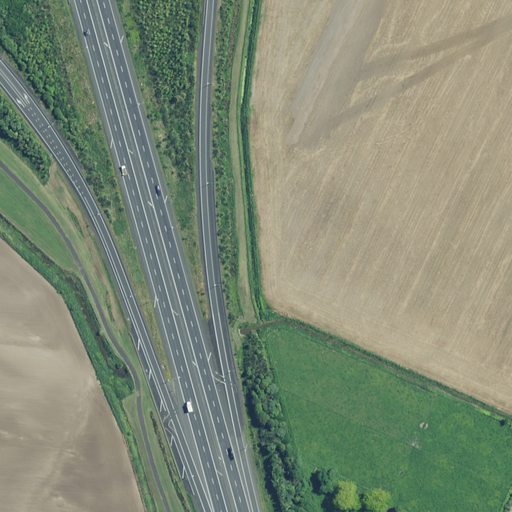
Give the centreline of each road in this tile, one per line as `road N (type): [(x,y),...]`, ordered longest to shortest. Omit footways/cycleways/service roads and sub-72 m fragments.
road 1 (motorway): [(104,0),(244,511)]
road 2 (motorway): [(220,511),(84,0)]
road 3 (motorway): [(211,0),(203,184),(210,285),(253,511)]
road 4 (motorway): [(210,511),(106,236),(75,175),(0,70)]
